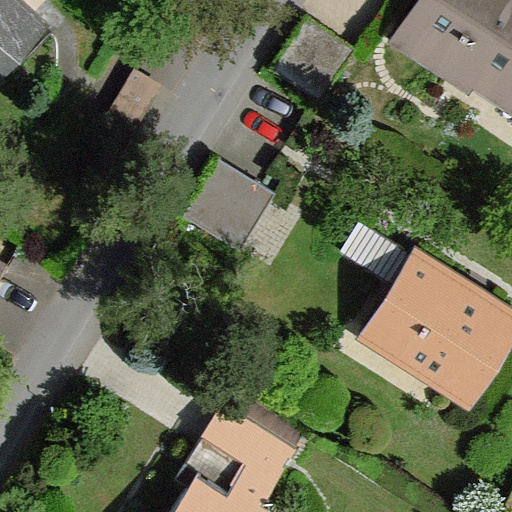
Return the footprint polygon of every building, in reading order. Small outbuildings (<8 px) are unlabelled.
[(0,0),(0,75),(47,25),(19,0),(0,0)] [(213,0),(172,0),(166,10),(197,29),(213,0)] [(511,0),(426,0),(405,32),(450,64),(455,59),(511,96),(511,0)] [(309,14),(274,67),(321,100),(357,48),(309,14)] [(111,113),(136,128),(163,85),(138,70),(111,113)] [(136,128),(111,113),(104,128),(127,143),(136,128)] [(261,181),(221,156),(185,213),(227,239),(261,181)] [(0,242),(0,274),(14,251),(0,242)] [(511,346),(511,304),(422,243),(359,335),(469,409),(511,346)] [(236,399),(165,511),(289,511),(270,500),(306,442),(236,399)]
